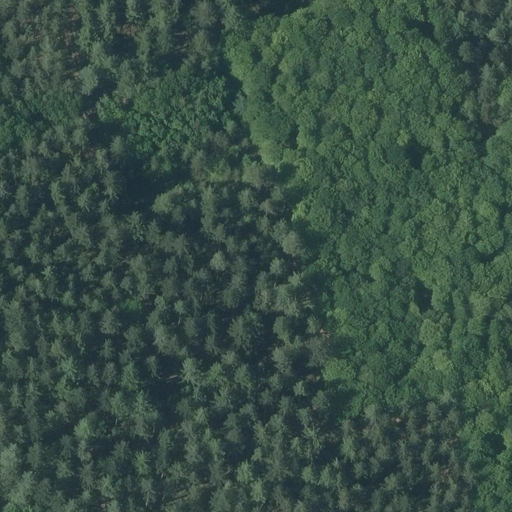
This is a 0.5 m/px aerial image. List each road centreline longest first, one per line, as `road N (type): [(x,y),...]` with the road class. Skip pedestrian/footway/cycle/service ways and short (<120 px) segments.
road 1 (track): [(406,0),(257,39),(0,144)]
road 2 (track): [(433,0),(511,302)]
